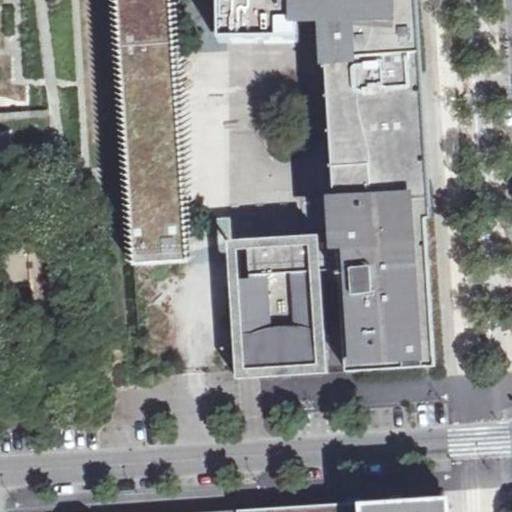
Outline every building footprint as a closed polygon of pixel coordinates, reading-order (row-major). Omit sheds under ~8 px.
[(174,0),(118,0),(137,268),(192,263),(181,105),(174,0)] [(327,16),(330,59),(334,132),(430,127),(427,66),(423,0),(226,0),(226,40),(307,40),(306,18),(316,17),(327,16)] [(433,189),(430,127),(334,132),(337,195),(341,242),(330,243),(321,243),(320,236),(230,242),(238,378),(327,374),(321,270),(341,269),(348,373),(443,368),(433,189)] [(445,511),(445,496),(362,502),(362,511),(445,511)] [(362,511),(362,502),(238,511),(219,511),(362,511)]
